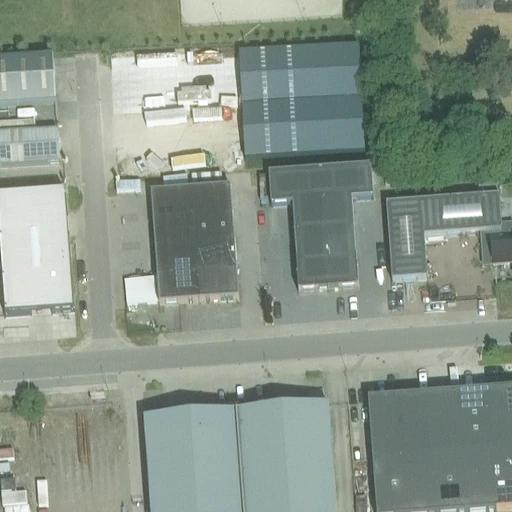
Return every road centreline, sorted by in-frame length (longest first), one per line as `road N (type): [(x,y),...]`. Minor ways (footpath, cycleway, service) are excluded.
road 1 (unclassified): [(0,373),(511,335)]
road 2 (unknown): [(102,366),(84,53)]
